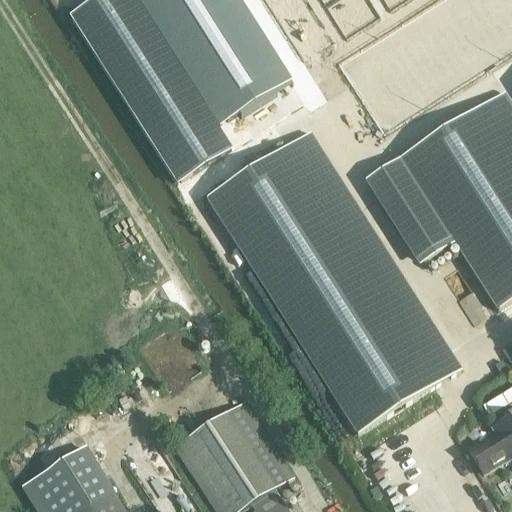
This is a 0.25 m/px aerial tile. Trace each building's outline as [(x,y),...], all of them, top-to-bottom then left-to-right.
[(133,0),(105,0),(72,22),(177,187),(231,152),(220,134),(133,0)] [(282,21),(278,24),(288,39),(315,23),(300,0),(293,0),(288,3),(287,2),(275,9),(282,21)] [(403,164),(456,247),(499,314),(511,306),(511,107),(506,98),(403,164)] [(311,137),(209,200),(354,431),(456,367),(311,137)] [(456,247),(403,164),(372,184),(425,267),(456,247)] [(511,390),(483,408),(490,419),(511,405),(511,390)] [(287,511),(280,500),(276,493),(294,481),(245,405),(174,452),(213,511),(247,511),(250,510),(251,511),(287,511)] [(511,420),(493,432),(497,438),(470,455),(484,478),(504,466),(506,468),(511,463),(511,420)] [(164,511),(194,511),(201,508),(156,441),(129,459),(164,511)] [(85,451),(25,487),(40,511),(122,511),(113,497),(85,451)]
